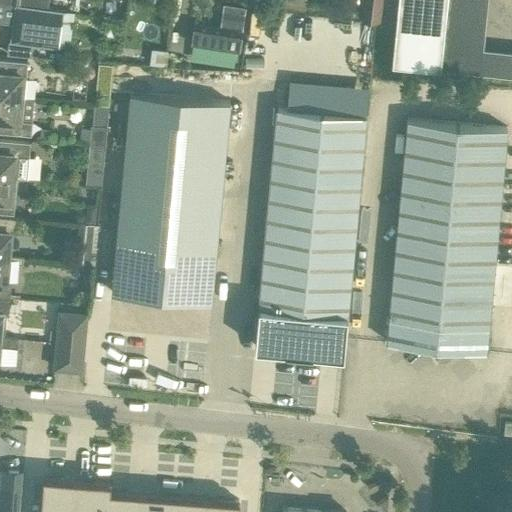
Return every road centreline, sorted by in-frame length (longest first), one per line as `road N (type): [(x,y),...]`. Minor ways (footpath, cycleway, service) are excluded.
road 1 (unclassified): [(420,511),(424,470),(415,453),(0,397)]
road 2 (unknown): [(227,428),(251,93)]
